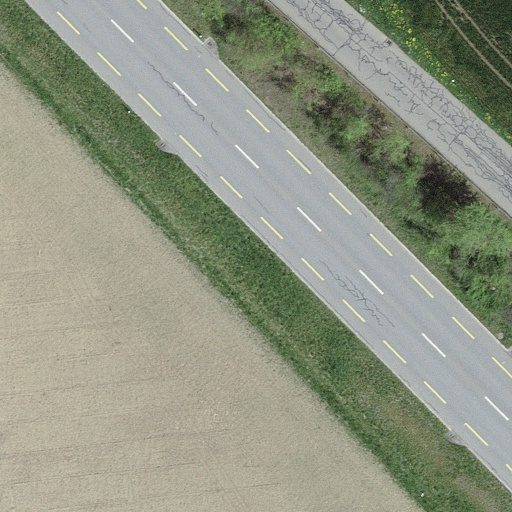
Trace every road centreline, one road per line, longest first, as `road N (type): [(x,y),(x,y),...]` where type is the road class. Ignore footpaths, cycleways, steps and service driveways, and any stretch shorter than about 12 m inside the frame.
road 1 (primary): [(91,0),(511,425)]
road 2 (unclassified): [(296,0),(511,196)]
